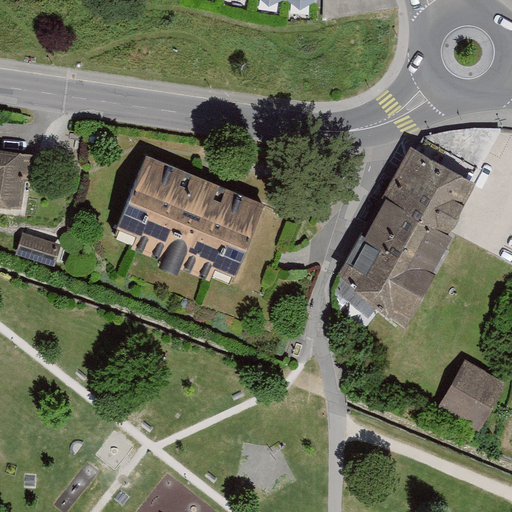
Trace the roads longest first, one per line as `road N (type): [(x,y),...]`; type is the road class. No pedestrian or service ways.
road 1 (residential): [(379,124),(291,127),(0,84)]
road 2 (residential): [(379,124),(328,260)]
